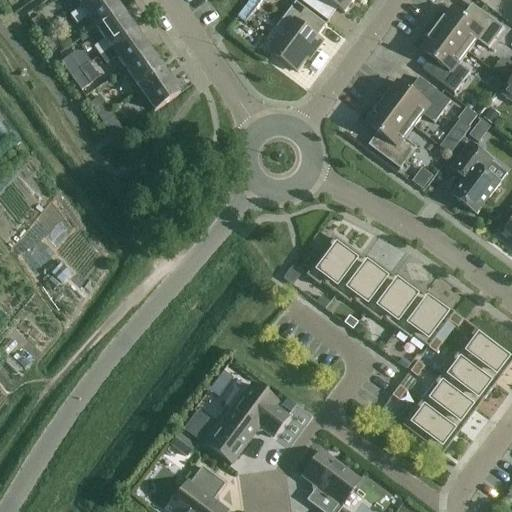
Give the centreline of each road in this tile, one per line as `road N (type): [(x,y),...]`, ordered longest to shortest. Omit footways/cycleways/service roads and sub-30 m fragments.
road 1 (residential): [(9,511),(87,386),(260,186)]
road 2 (track): [(188,271),(165,270),(79,354),(0,463)]
road 3 (residential): [(511,301),(418,231),(306,175)]
road 4 (residential): [(299,134),(401,0)]
road 5 (residential): [(260,131),(164,0)]
road 6 (residential): [(445,511),(321,423)]
road 7 (residential): [(321,423),(354,364),(290,312)]
